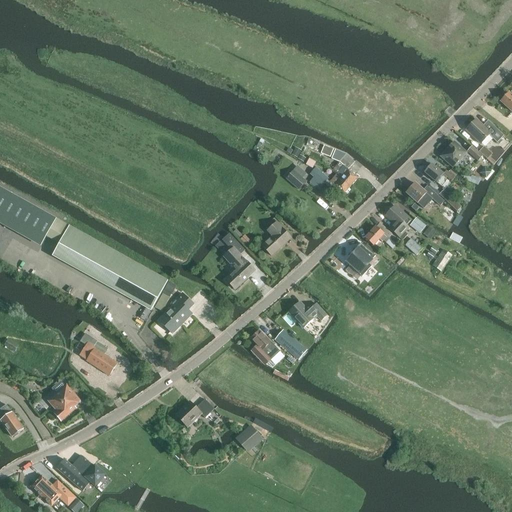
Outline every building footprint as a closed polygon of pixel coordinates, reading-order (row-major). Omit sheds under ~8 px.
[(511,111),(511,95),(509,93),(501,102),(511,111)] [(498,143),(504,136),(488,121),(483,126),(476,120),(466,131),(481,145),(490,136),(498,143)] [(453,168),(466,153),(454,142),(441,157),(453,168)] [(483,155),(473,146),(468,152),(478,161),(483,155)] [(330,158),(333,150),(324,147),(321,155),(330,158)] [(480,152),(487,158),(491,153),(484,147),(480,152)] [(334,151),(331,159),(340,162),(344,166),(337,174),(351,186),(358,178),(348,169),(355,162),(347,155),(334,150),(334,151)] [(295,151),(292,156),(298,159),(300,154),(295,151)] [(314,167),(316,160),(309,158),(307,164),(314,167)] [(432,164),(425,173),(437,183),(444,174),(432,164)] [(293,170),(286,179),(299,190),(306,182),(293,170)] [(314,177),(310,182),(319,190),(325,183),(331,189),(334,186),(344,195),(351,186),(337,174),(330,182),(328,180),(329,178),(320,170),(314,177)] [(446,176),(452,181),(456,177),(450,172),(446,176)] [(472,176),(471,178),(465,176),(463,179),(470,182),(477,184),(481,181),(481,180),(482,179),(472,176)] [(436,194),(437,194),(427,186),(423,190),(415,183),(407,193),(424,208),(432,199),(440,206),(445,202),(436,194)] [(0,187),(0,221),(43,245),(47,237),(57,219),(0,187)] [(442,188),(437,194),(449,205),(454,199),(442,188)] [(410,228),(405,223),(409,219),(395,206),(386,216),(393,223),(390,227),(404,240),(408,235),(405,233),(410,228)] [(57,219),(47,237),(60,244),(54,256),(152,311),(168,281),(57,219)] [(426,227),(416,219),(410,226),(420,234),(426,227)] [(263,247),(272,256),(286,243),(283,239),(288,234),(277,223),(268,231),(274,237),(263,247)] [(384,240),(386,242),(392,234),(380,223),(377,227),(376,227),(366,238),(374,246),(380,240),(382,242),(384,240)] [(429,228),(425,233),(431,238),(435,233),(429,228)] [(230,234),(222,240),(232,251),(225,257),(237,271),(227,280),(236,290),(249,277),(247,274),(253,268),(240,255),(245,251),(230,234)] [(249,249),(254,244),(245,235),(240,240),(249,249)] [(390,238),(386,243),(393,250),(397,245),(390,238)] [(405,246),(416,256),(423,249),(412,239),(405,246)] [(372,267),(369,264),(376,257),(373,254),(365,247),(361,243),(359,246),(350,255),(344,261),(362,277),(372,267)] [(367,244),(365,247),(373,254),(375,252),(367,244)] [(432,266),(441,272),(452,256),(443,250),(432,266)] [(400,266),(405,260),(403,257),(397,264),(400,266)] [(169,283),(165,289),(171,292),(174,286),(169,283)] [(170,298),(163,294),(155,308),(162,312),(170,298)] [(174,306),(159,321),(172,333),(173,332),(174,332),(179,328),(178,327),(191,314),(188,310),(194,304),(183,294),(172,304),(174,306)] [(299,302),(298,303),(288,312),(304,328),(315,318),(314,317),(316,315),(321,320),(327,315),(316,303),(310,309),(311,310),(309,312),(299,302)] [(145,321),(150,311),(145,309),(140,318),(145,321)] [(265,365),(280,352),(271,342),(260,331),(251,339),(258,345),(251,351),(265,365)] [(307,351),(283,332),(275,341),(299,360),(307,351)] [(86,334),(81,342),(86,346),(82,353),(89,357),(87,361),(110,376),(118,364),(104,355),(108,349),(86,334)] [(15,351),(18,347),(9,341),(6,345),(15,351)] [(48,401),(57,412),(55,414),(61,422),(77,408),(75,406),(81,401),(67,385),(48,401)] [(188,428),(201,414),(205,418),(215,409),(205,400),(196,408),(190,402),(185,407),(185,408),(177,416),(176,415),(188,428)] [(2,410),(0,411),(0,423),(2,422),(12,437),(14,436),(15,437),(18,435),(18,434),(24,429),(12,413),(7,405),(1,409),(2,410)] [(263,439),(253,428),(237,441),(247,452),(263,439)] [(94,453),(104,447),(99,439),(89,444),(94,453)] [(81,456),(72,467),(91,483),(95,487),(107,474),(96,465),(94,467),(81,456)] [(64,460),(57,469),(83,492),(91,483),(72,467),(64,460)] [(42,476),(32,487),(52,506),(59,498),(68,507),(76,498),(58,481),(53,486),(42,476)]
